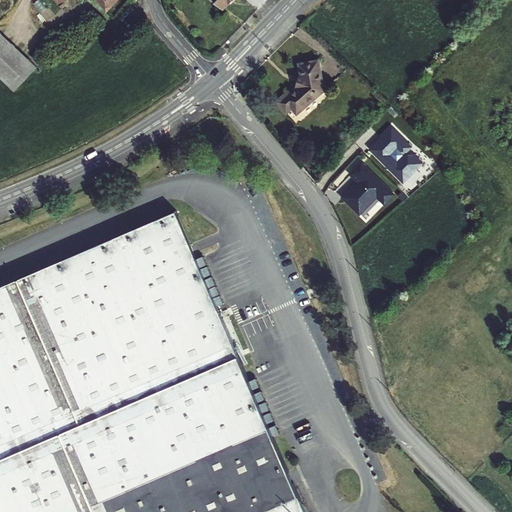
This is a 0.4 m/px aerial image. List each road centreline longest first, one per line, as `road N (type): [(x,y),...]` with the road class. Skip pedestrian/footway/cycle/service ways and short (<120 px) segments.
road 1 (unknown): [(0,258),(161,191),(198,196),(230,231),(311,390),(355,457),(363,486),(349,511)]
road 2 (tertiary): [(213,81),(329,226),(377,395),(393,423),(480,511)]
road 3 (tertiary): [(213,81),(117,147),(0,200)]
